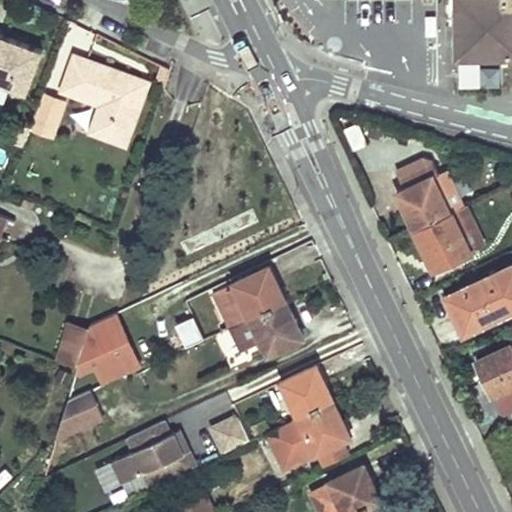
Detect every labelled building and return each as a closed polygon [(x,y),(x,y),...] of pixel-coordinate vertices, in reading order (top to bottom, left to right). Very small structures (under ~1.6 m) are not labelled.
[(511,0),(456,0),(456,18),(460,18),(460,35),(456,35),(456,58),(479,58),(479,55),(497,55),(497,57),(511,57),(511,0)] [(42,49),(0,33),(0,80),(27,91),(42,49)] [(139,76),(88,57),(75,52),(61,89),(99,104),(96,112),(106,116),(99,135),(126,144),(145,94),(134,90),(139,76)] [(458,64),(458,88),(481,88),(481,64),(458,64)] [(150,80),(139,76),(134,90),(145,94),(150,80)] [(99,135),(106,116),(96,112),(89,131),(99,135)] [(405,206),(415,227),(464,205),(447,168),(439,172),(433,158),(423,156),(396,169),(405,188),(406,187),(413,202),(405,206)] [(405,188),(398,191),(405,206),(413,202),(406,187),(405,188)] [(428,256),(434,268),(471,251),(461,228),(472,222),(464,205),(415,227),(428,256)] [(472,222),(461,228),(471,251),(483,245),(472,222)] [(223,285),(239,320),(285,297),(277,280),(269,263),(223,285)] [(465,331),(511,308),(511,264),(458,290),(466,307),(455,312),(465,331)] [(223,285),(213,290),(229,324),(230,324),(239,320),(223,285)] [(458,290),(448,295),(455,312),(466,307),(458,290)] [(294,315),(285,297),(239,320),(230,324),(242,348),(263,338),(269,352),(303,335),(294,315)] [(76,372),(128,348),(111,312),(90,322),(88,328),(78,368),(76,372)] [(75,323),(63,363),(78,368),(88,328),(75,323)] [(504,413),(511,409),(511,330),(506,333),(511,343),(482,356),(487,366),(483,369),(504,413)] [(482,356),(478,358),(483,369),(487,366),(482,356)] [(282,379),(300,414),(333,398),(326,383),(317,363),(282,379)] [(103,415),(90,389),(68,399),(57,437),(103,415)] [(300,414),(267,430),(284,467),(317,451),(342,439),(351,435),(343,418),(333,398),(300,414)] [(226,449),(251,437),(241,416),(238,417),(237,413),(214,424),(226,449)] [(152,484),(198,463),(181,427),(172,431),(165,417),(129,434),(136,448),(114,458),(124,480),(145,470),(152,484)] [(342,439),(317,451),(323,464),(348,452),(342,439)] [(312,489),(324,511),(338,511),(345,509),(346,511),(351,511),(383,498),(374,481),(365,462),(329,478),(331,481),(312,489)] [(269,480),(274,489),(293,481),(288,471),(269,480)] [(293,481),(274,489),(279,499),(297,490),(293,481)] [(217,511),(207,492),(170,511),(169,511),(217,511)]
